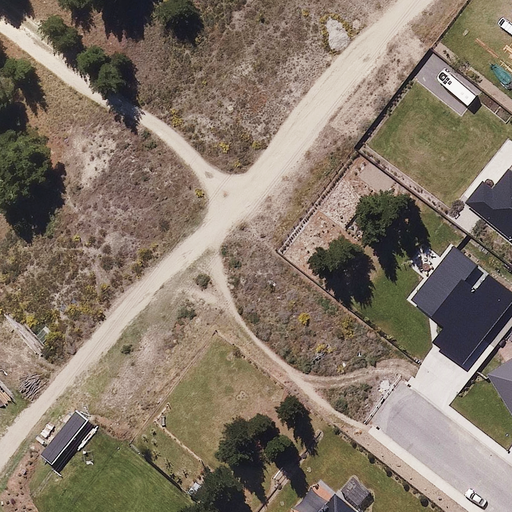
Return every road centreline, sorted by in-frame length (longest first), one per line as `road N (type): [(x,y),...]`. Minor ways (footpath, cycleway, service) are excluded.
road 1 (track): [(413,0),(246,199),(109,315),(0,460)]
road 2 (residential): [(511,499),(403,414)]
